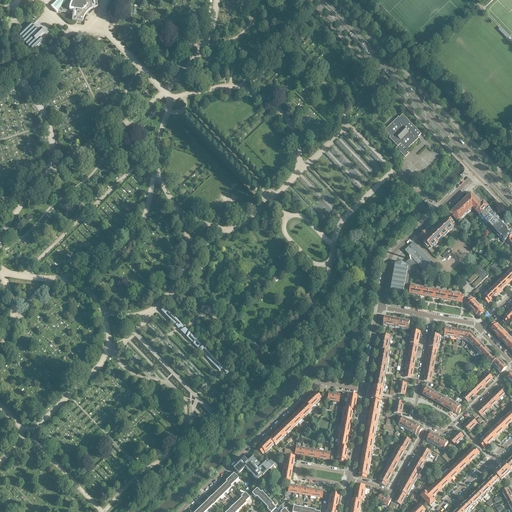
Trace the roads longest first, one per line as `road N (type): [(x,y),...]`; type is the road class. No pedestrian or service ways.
road 1 (residential): [(178,511),(313,382),(364,390)]
road 2 (secondary): [(312,0),(475,173)]
road 3 (secondary): [(483,164),(325,0)]
road 4 (residential): [(379,306),(389,255),(472,176)]
road 5 (unclassified): [(428,424),(390,491),(349,479)]
